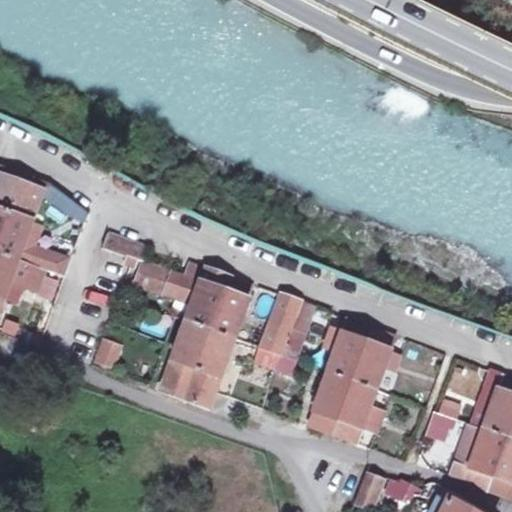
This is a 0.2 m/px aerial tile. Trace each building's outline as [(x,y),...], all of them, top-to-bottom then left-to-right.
[(19,261),(20,261),(44,191),(42,191),(44,184),(22,176),(0,168),(0,316),(6,300),(13,278),(19,261)] [(143,263),(148,249),(138,245),(109,234),(103,250),(128,259),(133,260),(131,267),(136,269),(139,261),(143,263)] [(168,295),(175,274),(145,263),(137,284),(168,295)] [(162,393),(186,401),(231,277),(207,269),(201,284),(194,304),(188,322),(173,361),(162,393)] [(194,304),(201,284),(175,274),(168,295),(194,304)] [(255,286),(231,277),(186,401),(210,410),(216,393),(221,380),(236,340),(250,302),(252,303),(254,296),(252,296),(255,286)] [(6,300),(15,304),(23,281),(13,278),(6,300)] [(268,332),(288,340),(302,303),(281,295),(268,332)] [(296,362),(305,339),(311,323),(316,308),(302,303),(288,340),(268,332),(261,349),(256,364),(276,372),(282,357),(296,362)] [(310,428),(333,436),(372,328),(348,320),(343,334),(334,331),(328,348),(337,351),(329,374),(310,428)] [(320,345),(326,328),(311,323),(305,339),(320,345)] [(372,328),(333,436),(358,445),(363,430),(371,407),(377,392),(384,371),(391,352),(396,337),(372,328)] [(122,349),(106,342),(98,362),(115,368),(122,349)] [(396,375),(403,356),(391,352),(384,371),(396,375)] [(473,426),(484,430),(503,377),(492,373),(473,426)] [(490,492),(511,428),(511,379),(503,377),(484,430),(466,483),(466,484),(490,492)] [(380,436),(389,413),(371,407),(363,430),(380,436)] [(457,421),(436,413),(433,423),(453,430),(457,421)] [(484,430),(473,426),(452,478),(466,483),(484,430)] [(511,428),(490,492),(511,500),(511,428)] [(357,506),(372,511),(373,511),(385,481),(369,475),(357,506)] [(391,477),(382,495),(412,510),(421,493),(391,477)] [(470,511),(487,511),(447,491),(443,498),(452,502),(470,511)] [(470,511),(452,502),(443,498),(436,511),(470,511)]
